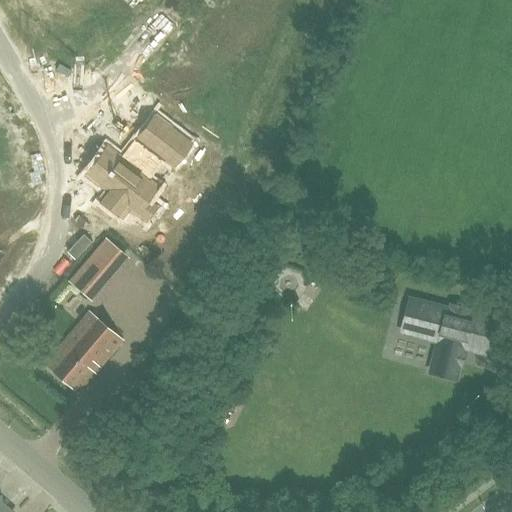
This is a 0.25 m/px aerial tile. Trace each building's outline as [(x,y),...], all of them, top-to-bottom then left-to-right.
[(80,20),(69,31),(92,54),(123,21),(117,16),(108,7),(114,0),(85,0),(92,6),(80,20)] [(164,161),(172,167),(190,143),(155,115),(136,140),(164,161)] [(0,202),(1,202),(2,201),(0,194),(0,178),(1,178),(0,176),(0,173),(10,170),(18,167),(8,141),(11,140),(5,123),(1,124),(0,120),(0,202)] [(106,193),(99,201),(118,215),(125,207),(143,222),(157,203),(149,197),(157,186),(149,180),(121,159),(107,147),(84,176),(106,193)] [(109,237),(63,286),(87,309),(133,259),(109,237)] [(454,378),(457,366),(461,347),(489,354),(496,323),(466,315),(467,311),(451,307),(450,311),(419,303),(411,334),(438,341),(430,372),(454,378)] [(78,395),(123,342),(89,313),(44,366),(78,395)]
